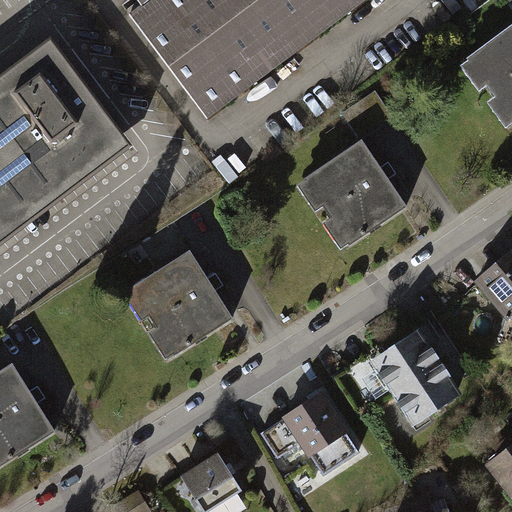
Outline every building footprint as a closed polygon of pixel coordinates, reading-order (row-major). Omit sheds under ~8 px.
[(134,18),(212,121),(372,0),(141,0),(147,8),(134,18)] [(467,58),(460,63),(479,89),(486,84),(495,95),(488,100),(506,125),(511,120),(511,22),(466,57),(467,58)] [(0,88),(0,253),(134,155),(55,48),(0,88)] [(375,90),(342,112),(360,138),(362,137),(393,116),(375,90)] [(304,177),(297,182),(314,209),(322,204),(330,215),(323,220),(340,246),(347,241),(349,243),(407,204),(362,137),(360,138),(303,176),(304,177)] [(511,246),(473,280),(508,319),(511,315),(511,246)] [(128,289),(121,294),(139,320),(146,315),(154,327),(147,332),(164,358),(171,353),(172,355),(231,316),(187,249),(127,287),(128,289)] [(418,325),(369,357),(414,425),(463,393),(418,325)] [(0,466),(57,431),(14,362),(0,371),(0,466)] [(321,390),(281,416),(283,418),(261,433),(278,459),(297,446),(300,451),(302,450),(308,457),(310,456),(323,474),(358,451),(346,432),(348,431),(321,390)] [(501,451),(485,464),(511,498),(511,432),(496,445),(501,451)] [(217,450),(179,474),(202,511),(206,511),(242,490),(217,450)] [(151,511),(138,490),(112,505),(116,511),(151,511)]
